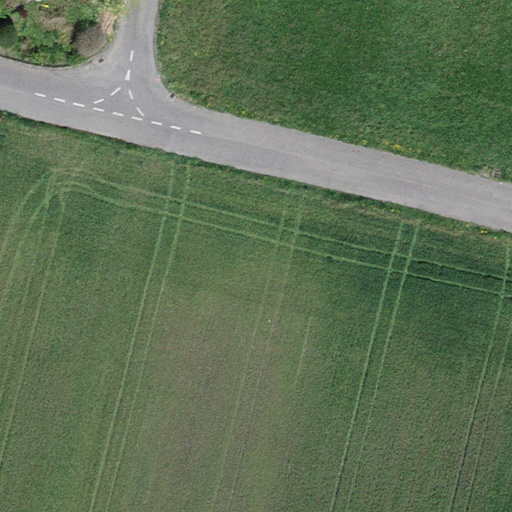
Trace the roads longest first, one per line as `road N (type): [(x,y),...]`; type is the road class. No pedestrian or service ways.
road 1 (unclassified): [(124,115),(283,159),(511,207)]
road 2 (residential): [(0,81),(124,115)]
